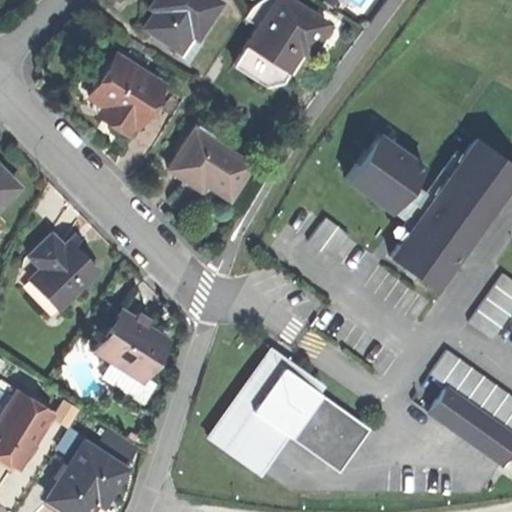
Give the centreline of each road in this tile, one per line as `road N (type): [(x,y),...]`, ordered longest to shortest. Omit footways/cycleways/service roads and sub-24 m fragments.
road 1 (residential): [(0,87),(210,300)]
road 2 (unclassified): [(142,511),(210,300)]
